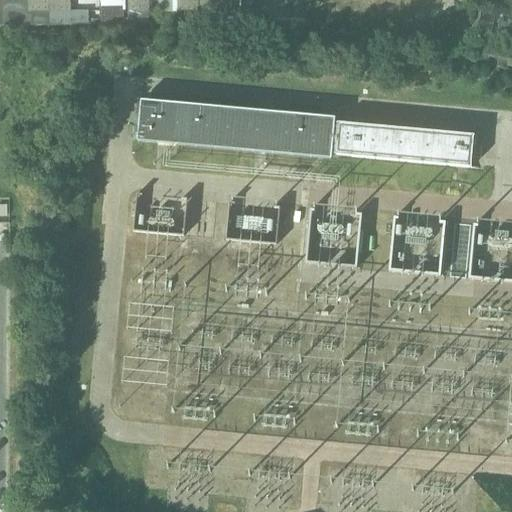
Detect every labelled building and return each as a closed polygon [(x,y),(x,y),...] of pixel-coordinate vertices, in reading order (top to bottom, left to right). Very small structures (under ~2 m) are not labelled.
[(198,26),(198,25),(197,0),(172,0),(150,0),(150,25),(150,26),(198,26)] [(219,0),(204,0),(198,0),(199,12),(220,11),(219,0)] [(240,11),(239,0),(223,0),(224,11),(240,11)] [(0,26),(48,26),(48,13),(27,13),(27,1),(0,2),(0,26)] [(48,1),(27,1),(27,13),(48,13),(48,1)] [(70,1),(48,1),(48,13),(70,13),(70,1)] [(148,1),(127,1),(127,12),(148,13),(148,1)] [(90,3),(75,3),(75,13),(86,13),(90,13),(90,3)] [(70,13),(48,13),(48,26),(86,26),(86,13),(75,13),(70,13)] [(127,26),(148,26),(148,13),(127,13),(127,26)] [(473,137),(332,124),(333,122),(141,104),(137,143),(329,161),(330,158),(470,170),(471,159),(480,160),(481,149),(472,148),(473,137)]
